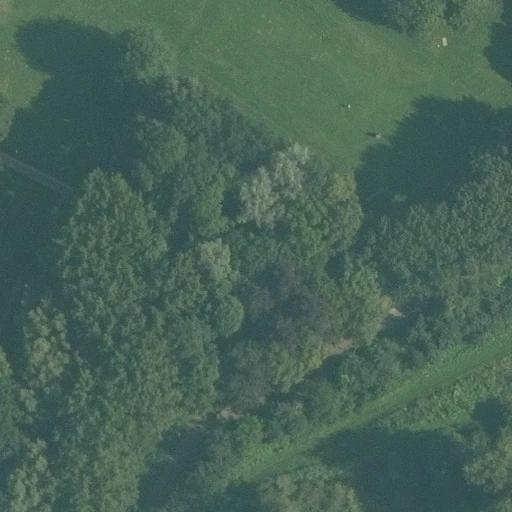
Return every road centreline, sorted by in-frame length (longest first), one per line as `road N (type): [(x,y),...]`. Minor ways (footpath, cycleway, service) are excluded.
road 1 (unclassified): [(148,511),(199,434),(511,242)]
road 2 (track): [(217,511),(248,481),(511,343)]
